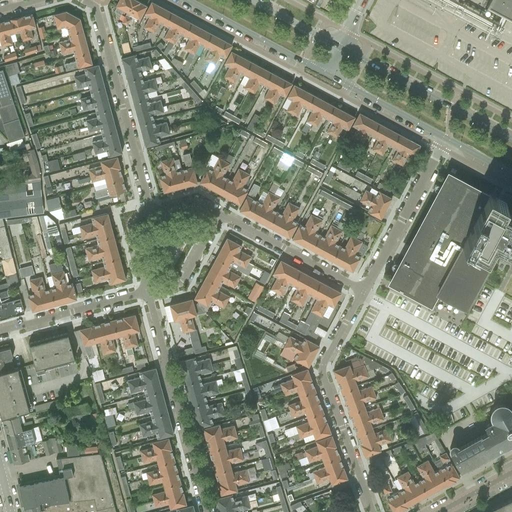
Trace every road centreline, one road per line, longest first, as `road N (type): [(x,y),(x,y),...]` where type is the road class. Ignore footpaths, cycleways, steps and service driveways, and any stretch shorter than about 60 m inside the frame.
road 1 (residential): [(363,291),(321,375),(372,511)]
road 2 (residential): [(81,0),(95,11),(150,214)]
road 3 (residential): [(206,511),(147,291)]
road 4 (secondary): [(511,141),(337,46)]
road 5 (residential): [(363,291),(445,138)]
road 6 (residential): [(363,291),(218,214)]
road 7 (secondary): [(184,0),(322,73)]
road 8 (residential): [(0,332),(147,291)]
road 9 (secondary): [(322,73),(445,138)]
